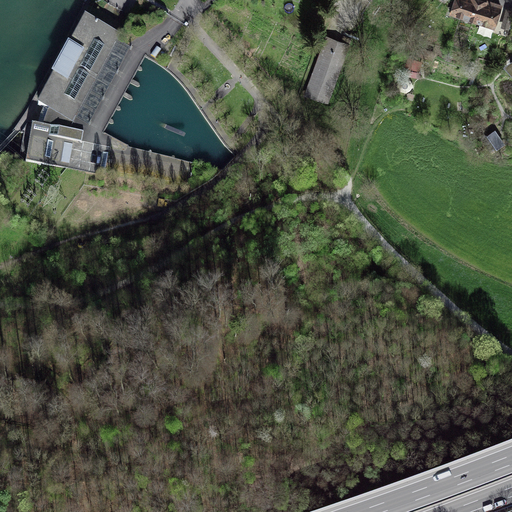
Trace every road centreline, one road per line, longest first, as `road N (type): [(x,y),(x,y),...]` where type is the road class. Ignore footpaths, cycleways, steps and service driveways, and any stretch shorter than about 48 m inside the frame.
road 1 (track): [(342,199),(309,196),(243,216),(158,267),(70,304),(0,304)]
road 2 (track): [(511,353),(399,260),(342,199)]
road 3 (motorway): [(511,459),(369,511)]
